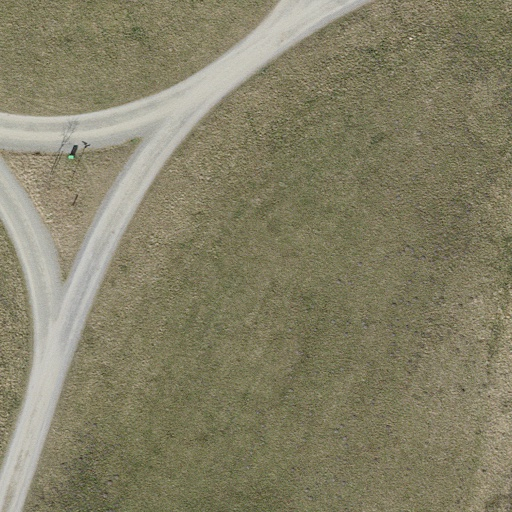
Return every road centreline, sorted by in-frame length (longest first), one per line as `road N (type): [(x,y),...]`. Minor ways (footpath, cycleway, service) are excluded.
road 1 (track): [(187,112),(108,221),(60,333),(9,511)]
road 2 (track): [(341,0),(287,27),(187,112)]
road 3 (track): [(187,112),(48,136),(0,130)]
road 4 (track): [(0,184),(43,266),(60,333)]
